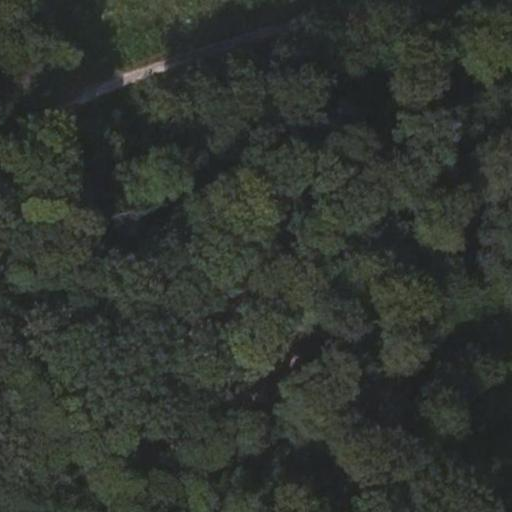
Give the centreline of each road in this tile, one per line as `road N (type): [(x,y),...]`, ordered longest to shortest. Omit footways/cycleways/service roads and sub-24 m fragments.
road 1 (track): [(265,511),(100,89)]
road 2 (track): [(100,89),(375,0)]
road 3 (track): [(0,158),(100,89)]
